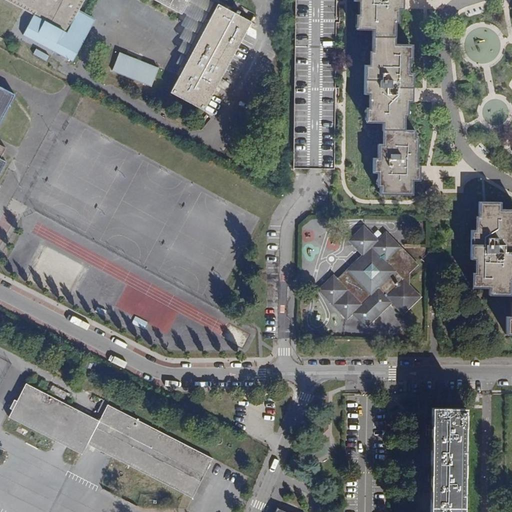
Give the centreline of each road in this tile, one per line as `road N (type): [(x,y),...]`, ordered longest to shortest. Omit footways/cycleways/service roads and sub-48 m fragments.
road 1 (residential): [(313,375),(173,378),(0,292)]
road 2 (unknown): [(284,351),(227,338),(0,218)]
road 3 (residential): [(511,377),(313,375)]
road 4 (residential): [(313,375),(257,511)]
